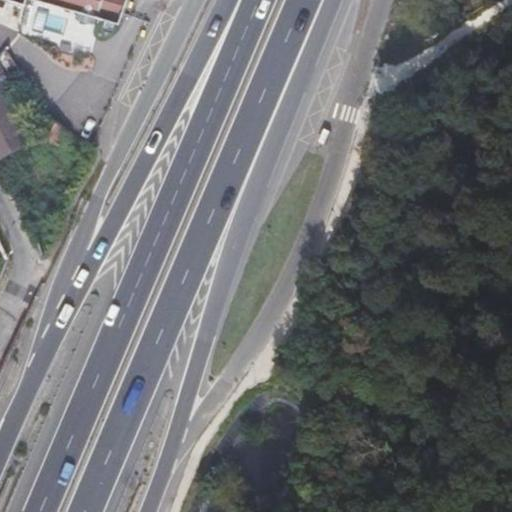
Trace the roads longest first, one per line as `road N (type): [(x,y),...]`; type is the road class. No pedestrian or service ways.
road 1 (primary): [(258,0),(40,511)]
road 2 (primary): [(85,511),(303,0)]
road 3 (primary): [(148,511),(246,212),(332,0)]
road 4 (primary): [(230,0),(55,330),(0,457)]
